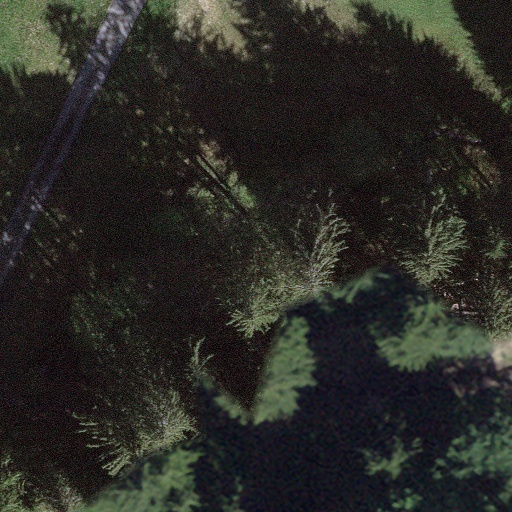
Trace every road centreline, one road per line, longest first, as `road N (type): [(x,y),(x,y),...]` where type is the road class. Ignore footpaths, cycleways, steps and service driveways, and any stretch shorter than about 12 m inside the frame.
road 1 (track): [(0,386),(152,414),(455,369),(511,389)]
road 2 (residential): [(132,0),(0,266)]
